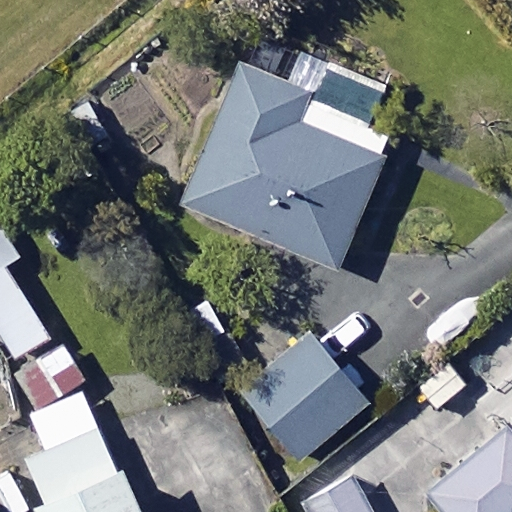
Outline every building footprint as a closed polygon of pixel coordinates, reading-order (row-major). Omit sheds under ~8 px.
[(316,96),(248,67),(188,208),(343,273),(416,100),(330,64),(316,96)] [(24,257),(0,219),(0,327),(20,360),(53,339),(8,267),(24,257)] [(313,330),(243,388),(305,463),(375,406),(313,330)] [(144,511),(91,392),(33,417),(49,453),(23,465),(44,511),(144,511)] [(511,511),(511,432),(511,431),(432,496),(445,511),(511,511)] [(374,511),(353,472),(295,503),(300,511),(374,511)]
